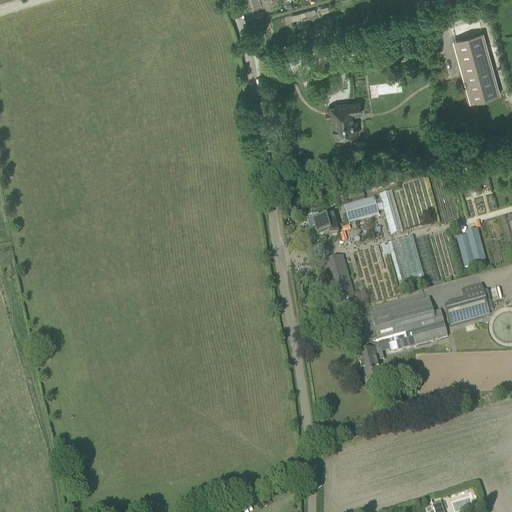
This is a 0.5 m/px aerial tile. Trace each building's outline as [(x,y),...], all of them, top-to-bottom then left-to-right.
[(326,19),(321,6),(294,16),(298,29),(326,19)] [(470,103),(498,95),(482,35),(455,42),(460,64),(470,103)] [(329,109),(328,109),(328,112),(329,118),(330,125),(333,125),(334,137),(335,137),(336,137),(340,137),(341,136),(342,143),(351,142),(350,135),(352,135),(357,134),(358,134),(358,133),(357,123),(357,122),(355,122),(353,123),(352,115),(360,114),(359,102),(334,106),(335,108),(330,109),(329,109)] [(471,183),(468,188),(470,193),(474,195),(479,194),(481,189),(480,184),(475,182),(471,183)] [(379,199),(375,200),(378,211),(382,210),(389,235),(401,232),(391,192),(378,195),(379,199)] [(378,211),(375,200),(374,199),(373,199),(344,207),(348,223),(377,215),(376,212),(378,211)] [(318,214),(305,217),(309,229),(315,228),(317,236),(324,234),(329,233),(330,237),(337,235),(332,217),(320,220),(318,214)] [(468,236),(466,237),(457,240),(465,269),(486,263),(478,236),(469,238),(468,236)] [(424,280),(416,248),(413,238),(387,245),(390,256),(399,287),(424,280)] [(390,256),(387,245),(381,247),(384,257),(390,256)] [(335,293),(331,294),(334,302),(353,296),(344,265),(327,270),(330,282),(332,281),(335,293)] [(461,292),(464,301),(445,306),(450,326),(489,315),(481,286),(461,292)] [(429,299),(370,315),(377,339),(379,345),(387,343),(413,336),(437,329),(433,313),(429,299)] [(437,329),(413,336),(415,344),(416,346),(447,337),(440,311),(433,313),(437,329)] [(413,336),(387,343),(389,351),(415,344),(413,336)] [(373,350),(367,352),(357,355),(365,383),(381,379),(373,350)] [(376,422),(369,424),(371,432),(381,429),(380,424),(377,425),(376,422)] [(442,511),(440,503),(432,506),(434,511),(442,511)]
